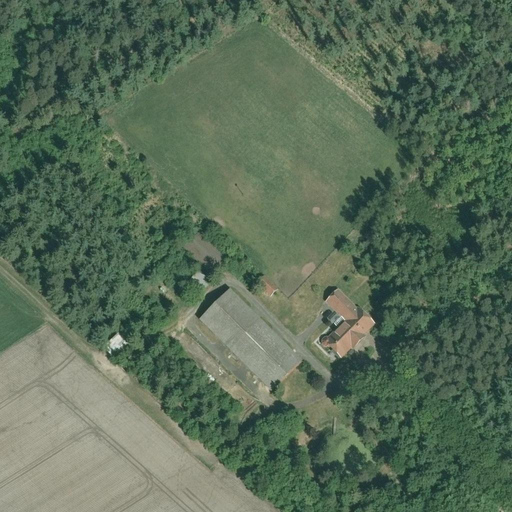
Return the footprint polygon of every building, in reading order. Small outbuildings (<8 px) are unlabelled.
[(199,233),(182,246),(195,263),(205,255),(207,258),(214,252),(199,233)] [(199,282),(203,278),(197,272),(186,284),(197,294),(204,286),(199,282)] [(267,275),(259,279),(266,296),(275,292),(267,275)] [(337,288),(323,303),(340,320),(319,341),(338,360),(373,325),(337,288)] [(298,362),(227,289),(196,320),(267,392),(298,362)] [(102,347),(112,358),(127,345),(117,334),(102,347)]
